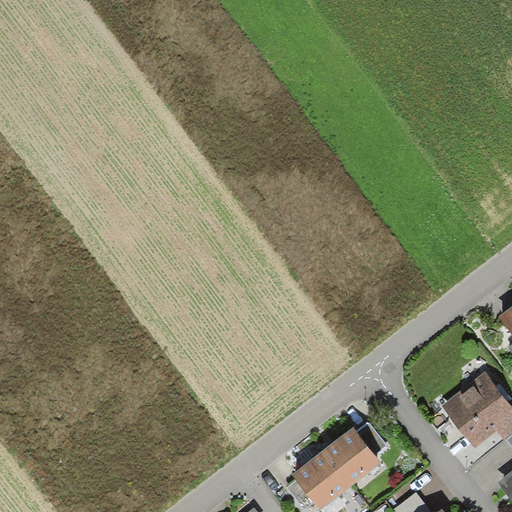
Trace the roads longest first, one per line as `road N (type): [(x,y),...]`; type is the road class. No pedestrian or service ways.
road 1 (residential): [(374,368),(190,511)]
road 2 (residential): [(484,511),(374,368)]
road 3 (residential): [(511,263),(374,368)]
